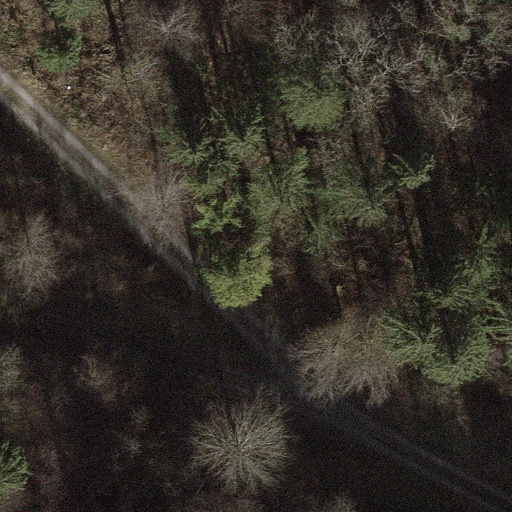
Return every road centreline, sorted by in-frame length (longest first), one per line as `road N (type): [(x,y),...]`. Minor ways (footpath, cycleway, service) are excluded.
road 1 (track): [(511,503),(343,407),(0,71)]
road 2 (track): [(343,407),(255,380),(175,339),(0,293)]
